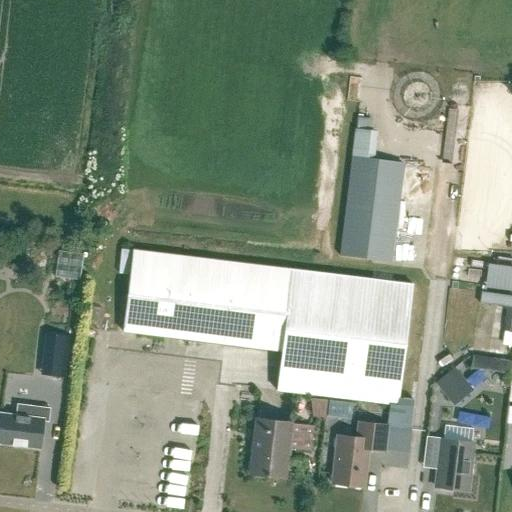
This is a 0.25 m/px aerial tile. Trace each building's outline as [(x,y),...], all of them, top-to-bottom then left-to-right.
[(353,160),(341,258),(393,264),(404,167),(402,166),(353,160)] [(398,406),(413,285),(323,274),(134,251),(124,332),(282,352),(277,392),(398,406)] [(510,299),(498,299),(498,285),(471,284),(471,326),(490,327),(490,319),(510,319),(510,299)] [(511,343),(493,342),(492,352),(511,354),(511,343)] [(47,360),(46,375),(66,377),(67,363),(47,360)] [(49,422),(50,410),(28,407),(27,419),(0,415),(0,416),(0,443),(40,449),(43,421),(49,422)] [(285,478),(291,424),(257,420),(251,474),(285,478)] [(385,452),(388,426),(359,422),(358,438),(338,436),(332,484),(364,487),(369,450),(385,452)] [(468,491),(474,444),(441,440),(436,487),(468,491)] [(148,496),(187,503),(189,491),(151,484),(148,496)]
